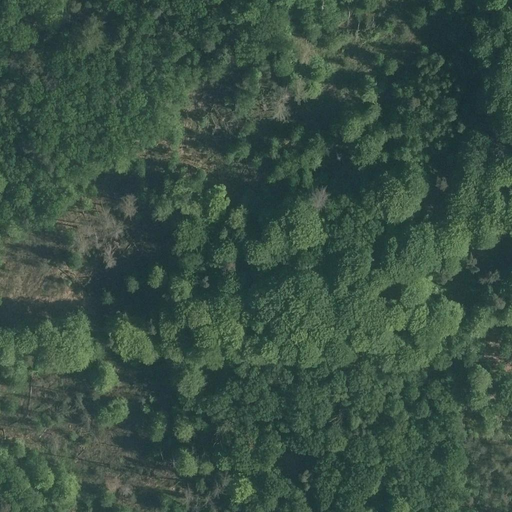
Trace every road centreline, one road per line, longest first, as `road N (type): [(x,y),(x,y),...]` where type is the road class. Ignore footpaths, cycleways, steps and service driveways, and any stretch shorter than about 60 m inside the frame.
road 1 (track): [(0,329),(115,325),(473,229)]
road 2 (track): [(511,20),(495,45),(483,97),(473,229)]
